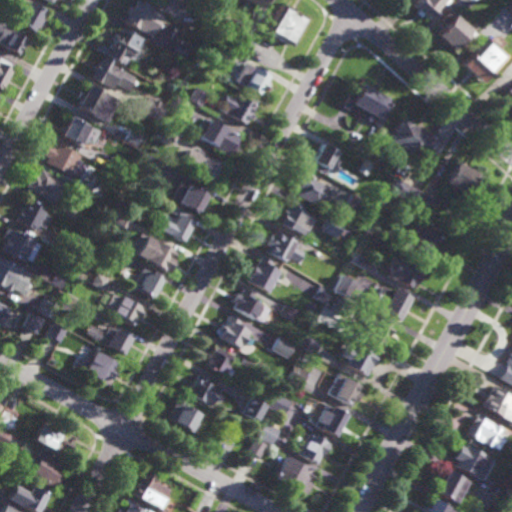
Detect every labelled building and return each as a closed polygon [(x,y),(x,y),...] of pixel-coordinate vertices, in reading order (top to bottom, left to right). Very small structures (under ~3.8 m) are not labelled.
[(130,0),(159,16),(154,25),(156,26),(154,29),(152,28),(147,37),(116,19),(120,12),(121,13),(125,6),(123,5),(125,0),(130,0)] [(262,0),(258,9),(241,0),(262,0)] [(442,5),(439,5),(426,20),(421,15),(418,18),(413,13),(415,11),(411,7),(417,0),(444,0),(445,1),(442,5)] [(511,18),(499,6),(505,0),(511,0),(511,18)] [(40,17),(44,19),(39,29),(34,26),(31,32),(15,24),(15,23),(11,20),(15,11),(20,14),(27,2),(43,11),(40,17)] [(288,47),(262,33),(278,4),(303,18),(288,47)] [(469,29),(452,50),(434,36),(444,24),(439,20),(447,11),(469,29)] [(168,50),(177,28),(162,21),(153,43),(168,50)] [(17,55),(0,45),(0,23),(4,26),(3,28),(25,40),(17,55)] [(139,41),(135,48),(140,51),(134,62),(129,60),(127,65),(123,62),(121,65),(93,49),(97,42),(106,47),(107,45),(103,43),(109,32),(115,36),(119,29),(139,41)] [(479,85),(458,65),(482,38),(504,57),(479,85)] [(180,59),(169,53),(175,42),(186,48),(180,59)] [(222,61),(211,54),(216,44),(228,51),(222,61)] [(109,65),(131,77),(124,91),(112,84),(109,89),(98,83),(98,84),(88,79),(92,72),(90,71),(94,63),(96,65),(100,58),(110,63),(109,65)] [(0,59),(10,65),(8,69),(10,70),(0,88),(0,59)] [(261,93),(259,92),(257,95),(241,87),(242,86),(233,81),(242,63),(267,76),(265,81),(267,81),(261,93)] [(511,105),(511,83),(503,89),(511,105)] [(386,99),(379,112),(384,114),(377,127),(371,124),(373,119),(363,113),(363,112),(350,105),(347,110),(340,107),(347,94),(353,97),(360,85),(386,99)] [(105,96),(100,105),(96,103),(88,117),(73,109),(77,101),(73,98),(78,89),(82,91),(84,86),(105,96)] [(198,106),(185,99),(191,87),(204,94),(198,106)] [(231,99),(233,95),(243,101),(245,96),(255,102),(252,107),(254,107),(250,114),(252,115),(249,119),(247,118),(243,125),(242,124),(241,126),(222,115),(223,114),(217,110),(219,106),(218,105),(224,95),(231,99)] [(153,121),(135,111),(143,96),(161,106),(153,121)] [(181,115),(168,109),(173,96),(187,102),(181,115)] [(78,124),(83,126),(84,125),(97,131),(90,145),(84,142),(83,144),(80,143),(78,147),(58,136),(60,133),(58,132),(61,128),(64,129),(69,119),(70,120),(73,114),(81,118),(78,124)] [(208,119),(213,121),(212,123),(237,136),(235,139),(236,142),(236,144),(235,147),(235,148),(233,150),(231,151),(229,152),(227,155),(196,139),(197,137),(193,135),(201,118),(207,120),(208,119)] [(426,136),(427,135),(436,140),(424,164),(409,156),(408,158),(397,152),(398,150),(385,143),(397,119),(407,125),(407,126),(426,136)] [(170,143),(175,147),(180,139),(160,126),(154,134),(160,138),(158,142),(167,147),(170,143)] [(133,146),(122,140),(128,129),(139,135),(133,146)] [(54,144),(54,143),(78,156),(76,160),(85,166),(78,177),(71,173),(69,177),(43,162),(43,163),(40,161),(41,160),(40,159),(50,141),(54,144)] [(350,152),(342,148),(345,143),(352,147),(350,152)] [(335,152),(333,156),(336,158),(333,162),(331,161),(326,171),(325,171),(323,175),(309,167),(315,156),(312,155),(315,149),(317,150),(320,144),(335,152)] [(161,176),(141,166),(147,155),(166,165),(161,176)] [(123,177),(104,168),(110,156),(124,163),(122,167),(126,169),(123,177)] [(201,159),(202,158),(218,167),(215,172),(218,174),(216,178),(214,177),(214,179),(212,178),(209,184),(193,176),(197,168),(193,165),(197,157),(201,159)] [(362,176),(350,169),(356,158),(368,165),(362,176)] [(464,196),(458,193),(455,199),(443,192),(445,188),(443,187),(444,185),(442,184),(453,163),(475,175),(464,196)] [(63,183),(62,186),(68,189),(62,200),(59,198),(55,205),(52,203),(51,204),(23,189),(31,175),(35,177),(39,170),(63,183)] [(327,188),(325,191),(329,193),(323,205),(318,203),(316,207),(294,194),(298,188),(297,187),(295,185),(298,179),(301,180),(304,175),(327,188)] [(89,194),(77,188),(80,180),(93,187),(89,194)] [(411,206),(387,193),(394,180),(418,192),(411,206)] [(184,186),(186,183),(206,194),(202,201),(204,202),(202,206),(198,205),(194,213),(176,204),(177,202),(170,199),(178,183),(184,186)] [(83,203),(73,198),(77,190),(87,195),(83,203)] [(362,215),(343,205),(350,193),(368,203),(362,215)] [(427,213),(414,207),(420,193),(434,199),(427,213)] [(392,214),(379,207),(386,194),(399,201),(392,214)] [(42,213),(50,217),(44,230),(36,225),(32,232),(12,221),(17,212),(19,213),(25,201),(43,210),(42,213)] [(301,206),(300,209),(310,214),(300,233),(277,221),(282,213),(279,212),(282,207),(284,208),(286,204),(288,205),(291,201),(301,206)] [(103,213),(96,210),(99,202),(107,206),(103,213)] [(185,228),(188,230),(186,234),(183,233),(179,240),(166,233),(164,236),(160,233),(161,230),(152,225),(156,217),(157,217),(160,211),(171,217),(174,213),(167,209),(170,203),(192,215),(185,228)] [(72,222),(59,215),(65,204),(75,209),(72,214),(76,216),(72,222)] [(125,229),(107,218),(114,207),(131,218),(125,229)] [(333,236),(318,228),(326,214),(341,222),(333,236)] [(440,232),(427,259),(405,248),(414,230),(412,229),(414,225),(416,226),(418,221),(440,232)] [(34,244),(26,258),(22,255),(19,260),(0,249),(0,243),(1,244),(3,240),(0,238),(5,229),(34,244)] [(293,239),(291,244),(300,249),(294,260),(285,255),(282,260),(262,250),(265,244),(261,242),(267,231),(271,234),(274,229),(293,239)] [(142,234),(143,232),(174,249),(170,256),(173,258),(166,271),(131,252),(138,239),(134,237),(137,231),(142,234)] [(62,239),(56,250),(45,244),(50,233),(62,239)] [(113,262),(100,255),(107,243),(119,250),(113,262)] [(360,267),(349,261),(356,249),(366,255),(360,267)] [(278,269),(266,291),(245,280),(249,273),(248,272),(252,264),(253,265),(259,254),(268,259),(266,263),(278,269)] [(407,262),(409,260),(421,266),(419,271),(412,285),(409,283),(408,286),(386,275),(389,269),(386,268),(393,255),(407,262)] [(23,293),(8,286),(7,288),(0,284),(0,256),(19,266),(19,267),(28,271),(22,283),(27,286),(23,293)] [(57,287),(34,275),(40,263),(52,269),(51,271),(62,277),(57,287)] [(155,291),(152,289),(152,290),(153,291),(151,295),(150,294),(149,297),(128,285),(139,266),(159,277),(157,280),(159,281),(157,284),(158,285),(155,291)] [(98,288),(87,282),(93,271),(104,277),(98,288)] [(345,296),(330,288),(338,272),(354,279),(345,296)] [(324,300),(312,293),(316,284),(329,290),(324,300)] [(407,294),(401,306),(405,308),(403,312),(400,311),(396,320),(378,311),(380,307),(370,302),(380,284),(390,289),(392,286),(407,294)] [(248,296),(260,302),(259,303),(267,308),(261,319),(254,315),(252,319),(230,307),(233,303),(229,300),(234,291),(238,293),(242,287),(251,292),(248,296)] [(115,295),(116,293),(140,306),(137,311),(139,313),(136,319),(133,317),(129,325),(124,322),(125,319),(100,305),(108,291),(115,295)] [(67,314),(54,308),(63,292),(75,299),(67,314)] [(46,317),(34,310),(41,297),(53,303),(46,317)] [(291,321),(277,313),(284,302),(297,310),(291,321)] [(330,326),(316,318),(322,306),(337,314),(330,326)] [(34,331),(20,324),(27,309),(41,317),(34,331)] [(248,329),(245,334),(252,338),(248,345),(241,341),(238,348),(215,335),(217,333),(212,331),(215,326),(216,327),(219,321),(222,322),(227,314),(237,319),(235,322),(248,329)] [(391,325),(385,334),(378,347),(372,344),(371,345),(367,342),(368,341),(359,336),(366,322),(369,323),(373,315),(391,325)] [(54,341),(39,332),(46,319),(61,328),(54,341)] [(101,332),(105,325),(109,327),(109,325),(126,335),(125,337),(128,339),(121,352),(118,350),(117,351),(80,331),(84,323),(101,332)] [(285,357),(270,349),(277,335),(292,343),(285,357)] [(312,354),(301,348),(307,336),(318,342),(312,354)] [(511,385),(496,377),(504,362),(502,361),(511,342),(511,385)] [(231,354),(224,365),(232,370),(227,379),(201,365),(206,356),(202,353),(204,350),(206,351),(211,343),(231,354)] [(364,376),(358,372),(357,373),(353,371),(354,370),(344,364),(355,343),(376,354),(364,376)] [(112,361),(108,369),(114,371),(106,385),(77,370),(78,369),(75,367),(83,353),(85,354),(88,348),(112,361)] [(248,372),(236,366),(243,354),(254,360),(248,372)] [(259,377),(249,371),(256,360),(266,367),(259,377)] [(298,386),(283,379),(291,363),(305,370),(298,386)] [(355,400),(352,399),(348,405),(343,402),(343,403),(339,401),(340,400),(325,393),(336,372),(359,384),(356,391),(359,392),(355,400)] [(205,378),(203,381),(215,388),(206,405),(199,401),(199,400),(184,392),(193,377),(195,373),(205,378)] [(511,399),(510,402),(507,403),(506,405),(511,408),(511,418),(510,422),(479,405),(490,384),(511,396),(511,397),(511,399)] [(281,414),(267,407),(274,393),(288,400),(281,414)] [(254,420),(240,412),(249,395),(263,403),(254,420)] [(176,402),(177,401),(196,412),(192,419),(196,422),(191,431),(164,417),(172,400),(176,402)] [(328,405),(329,404),(344,412),(339,421),(342,422),(339,428),(336,427),(331,436),(317,428),(317,427),(311,424),(314,419),(313,419),(319,407),(320,408),(323,403),(328,405)] [(5,428),(0,425),(0,409),(2,406),(13,412),(5,428)] [(499,428),(498,430),(505,434),(496,449),(490,446),(489,448),(463,432),(470,421),(469,420),(473,414),(474,415),(475,414),(499,428)] [(72,436),(61,455),(40,443),(39,445),(31,441),(34,437),(29,434),(34,425),(42,430),(47,421),(72,436)] [(268,444),(253,436),(262,421),(276,429),(268,444)] [(1,446),(0,445),(0,427),(9,433),(1,446)] [(321,456),(318,454),(313,463),(311,462),(306,460),(307,459),(296,453),(298,449),(296,448),(298,443),(301,444),(307,432),(328,443),(321,456)] [(257,457),(245,450),(252,437),(264,444),(257,457)] [(483,454),(471,476),(452,465),(455,459),(451,457),(458,444),(462,447),(464,444),(483,454)] [(49,486),(23,471),(34,451),(51,460),(50,461),(57,465),(53,472),(56,474),(49,486)] [(281,457),(283,455),(305,467),(305,466),(308,467),(308,468),(312,471),(308,479),(311,481),(305,494),(272,476),(273,474),(272,474),(273,472),(272,471),(275,464),(269,461),(274,453),(281,457)] [(453,502),(448,499),(448,500),(432,492),(444,469),(460,477),(459,477),(464,480),(453,502)] [(165,488),(154,507),(139,498),(138,500),(128,494),(132,487),(130,485),(133,480),(135,481),(141,470),(151,476),(150,479),(165,488)] [(35,511),(24,507),(24,508),(18,505),(19,504),(5,496),(6,495),(3,493),(4,490),(8,492),(12,484),(26,491),(29,484),(34,486),(35,483),(46,489),(45,492),(46,493),(35,511)] [(484,508),(469,500),(476,486),(491,494),(484,508)] [(504,499),(493,493),(497,486),(508,492),(504,499)] [(448,511),(421,511),(429,497),(445,506),(444,507),(450,510),(448,511)] [(139,511),(138,511),(109,511),(114,505),(119,508),(122,502),(139,511)] [(0,511),(0,507),(3,503),(18,511),(0,511)]
